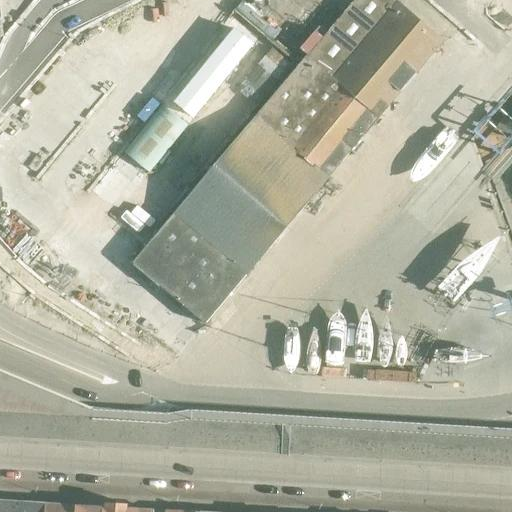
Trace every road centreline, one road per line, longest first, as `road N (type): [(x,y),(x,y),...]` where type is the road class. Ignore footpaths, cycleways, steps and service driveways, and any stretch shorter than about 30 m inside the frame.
road 1 (secondary): [(511,489),(0,457)]
road 2 (unclassified): [(163,387),(271,318),(511,34)]
road 3 (unclassified): [(511,406),(200,398),(163,387)]
road 4 (residential): [(163,387),(36,332),(0,306)]
road 5 (residential): [(163,387),(106,394),(0,351)]
